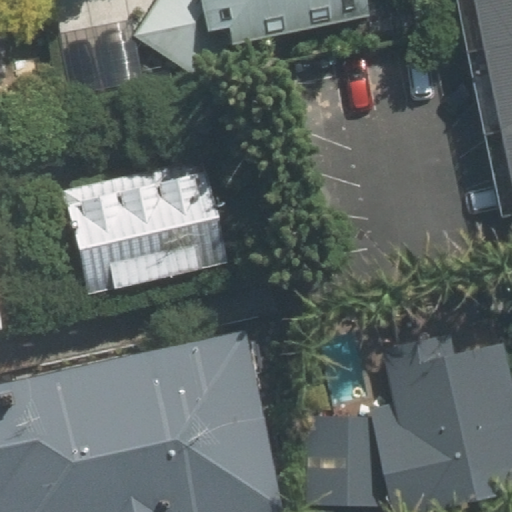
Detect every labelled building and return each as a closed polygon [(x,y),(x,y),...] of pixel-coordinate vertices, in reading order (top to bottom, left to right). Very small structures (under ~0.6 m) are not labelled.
[(154,0),(138,29),(194,62),(221,19),(243,15),(247,34),(378,10),(376,0),(154,0)] [(511,0),(498,0),(511,74),(511,0)] [(78,180),(98,282),(235,255),(215,153),(78,180)] [(0,322),(22,318),(0,210),(0,322)] [(0,366),(0,511),(302,511),(263,314),(0,366)] [(381,401),(384,413),(393,449),(408,507),(511,481),(511,336),(507,315),(395,343),(408,395),(381,401)] [(393,449),(384,413),(315,407),(309,495),(392,501),(393,449)]
